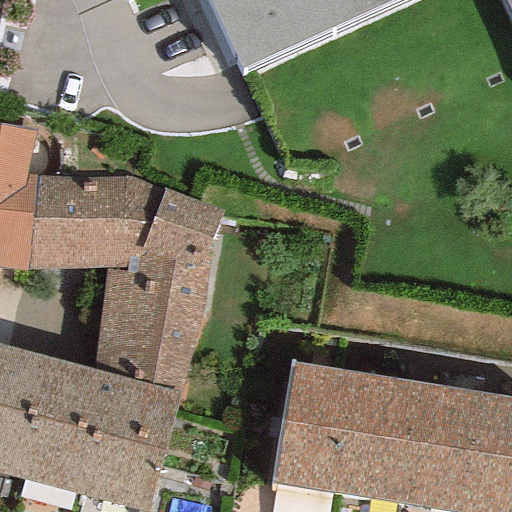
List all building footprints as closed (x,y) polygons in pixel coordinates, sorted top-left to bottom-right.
[(394,0),(504,0),(511,17),(511,0),(208,0),(239,69),(394,0)] [(0,268),(26,272),(35,175),(24,177),(32,132),(0,126),(0,268)] [(119,175),(35,175),(26,272),(105,268),(90,369),(177,390),(204,265),(221,211),(119,175)] [(0,473),(141,511),(144,511),(177,390),(90,369),(0,346),(0,473)] [(511,511),(511,398),(288,361),(267,480),(457,511),(511,511)]
